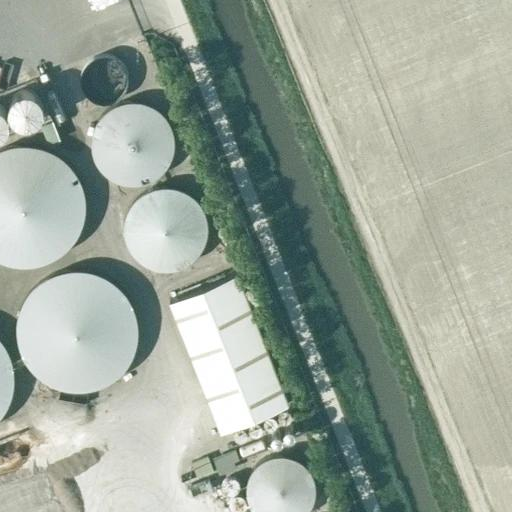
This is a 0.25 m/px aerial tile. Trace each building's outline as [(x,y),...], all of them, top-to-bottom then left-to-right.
[(18,122),(26,123),(34,121),(39,115),(42,108),(41,101),(37,94),(31,90),(23,89),(16,91),(10,96),(7,103),(8,111),(12,118),(18,122)] [(128,181),(132,181),(135,181),(139,180),(142,180),(145,179),(148,177),(151,176),(154,174),(157,172),(160,170),(162,167),(164,165),(166,162),(168,159),(169,156),(170,152),(171,149),(171,146),(172,142),(172,139),(171,136),(171,132),(170,129),(169,126),(167,123),(166,120),(164,117),(162,114),(159,112),(157,110),(154,108),(151,106),(148,104),(145,103),(142,102),(138,102),(135,101),(131,101),(128,101),(125,102),(121,102),(118,103),(115,105),(112,106),(109,108),(106,110),(104,112),(102,115),(99,117),(97,120),(96,123),(94,126),(93,129),(92,133),(92,136),(92,139),(92,143),(92,146),(93,150),(93,153),(95,156),(96,159),(98,162),(100,165),(102,168),(104,170),(107,172),(109,174),(112,176),(115,177),(119,179),(122,180),(125,180),(128,181)] [(0,135),(6,130),(8,122),(7,115),(3,108),(0,106),(0,135)] [(17,263),(23,263),(28,263),(33,262),(38,261),(43,259),(48,257),(52,255),(57,252),(61,249),(65,246),(68,242),(71,238),(74,234),(77,229),(79,224),(80,219),(81,214),(82,209),(83,204),(82,199),(82,194),(81,189),(79,184),(78,179),(75,174),(73,170),(70,166),(66,162),(63,158),(59,155),(54,152),(50,150),(45,147),(40,146),(35,144),(30,144),(25,143),(20,143),(15,144),(10,144),(5,146),(0,147),(0,258),(2,259),(7,261),(12,262),(17,263)] [(161,266),(164,266),(167,266),(171,266),(174,265),(178,264),(181,263),(184,261),(187,259),(190,257),(192,255),(194,252),(197,250),(198,247),(200,244),(202,241),(203,237),(203,234),(204,231),(204,227),(204,224),(204,220),(203,217),(202,214),(201,210),(199,207),(198,204),(196,202),(194,199),(191,197),(188,194),(186,192),(183,191),(179,189),(176,188),(173,187),(169,187),(166,186),(163,186),(159,187),(156,187),(152,188),(149,189),(146,191),(143,192),(140,194),(138,196),(135,199),(133,201),(131,204),(129,207),(128,210),(126,213),(125,217),(125,220),(124,224),(124,227),(124,230),(125,234),(126,237),(127,240),(128,244),(130,247),(132,249),(134,252),(136,255),(139,257),(141,259),(144,261),(147,262),(151,264),(154,265),(157,266),(161,266)] [(82,269),(77,269),(72,269),(67,270),(62,271),(57,272),(52,274),(47,277),(43,279),(39,282),(35,286),(32,289),(28,293),(26,298),(23,302),(21,307),(19,312),(18,316),(17,321),(17,327),(17,332),(17,337),(18,342),(19,347),(21,351),(23,356),(26,360),(29,365),(32,369),(35,372),(39,376),(43,379),(48,381),(52,384),(57,385),(62,387),(67,388),(72,389),(77,389),(82,389),(87,388),(92,387),(97,385),(102,383),(106,381),(111,378),(115,375),(118,372),(122,368),(125,364),(128,360),(131,356),(133,351),(134,346),(136,341),(136,336),(137,331),(137,326),(136,321),(136,316),(134,311),(132,306),(130,302),(128,297),(125,293),(122,289),(118,286),(114,282),(110,279),(106,276),(101,274),(97,272),(92,271),(87,270),(82,269)] [(169,299),(221,430),(288,403),(236,273),(169,299)] [(0,414),(2,411),(5,407),(8,402),(10,398),(11,393),(12,388),(13,383),(13,378),(13,373),(13,368),(12,363),(10,358),(9,353),(6,348),(4,344),(1,340),(0,338),(0,414)] [(251,435),(227,443),(230,453),(254,445),(251,435)] [(284,454),(280,453),(277,453),(274,454),(270,454),(267,455),(264,457),(261,458),(258,460),(256,462),(254,465),(252,467),(250,470),(248,473),(247,476),(246,480),(246,483),(245,486),(245,490),(246,493),(246,496),(247,499),(249,502),(250,505),(252,508),(254,511),(256,511),(302,511),(303,511),(305,510),(307,507),(309,504),(310,501),(312,498),(312,495),(313,492),(313,488),(313,485),(313,482),(312,478),(311,475),(310,472),(308,469),(306,467),(304,464),(302,462),(299,460),(296,458),(293,456),(290,455),(287,454),(284,454)] [(206,456),(190,463),(195,477),(212,470),(206,456)] [(0,511),(71,511),(61,481),(62,473),(13,473),(9,474),(0,473),(0,511)] [(124,504),(124,476),(75,477),(75,511),(133,511),(133,504),(124,504)] [(236,504),(232,489),(216,494),(220,508),(236,504)]
